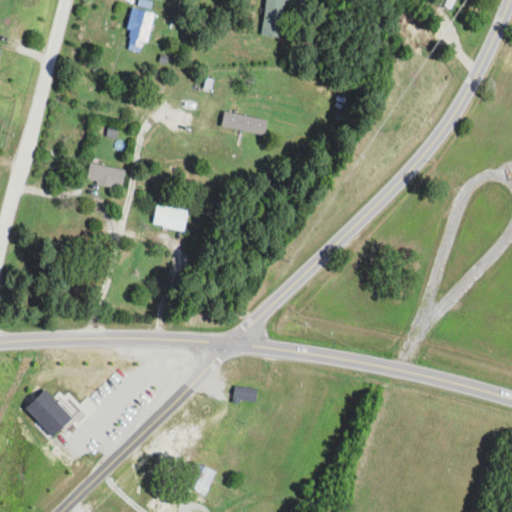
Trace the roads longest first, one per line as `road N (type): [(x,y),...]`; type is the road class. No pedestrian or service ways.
road 1 (primary): [(511,398),(264,346),(129,336),(0,340)]
road 2 (residential): [(231,343),(442,131),(508,0)]
road 3 (residential): [(91,336),(146,127),(162,116),(183,117)]
road 4 (residential): [(0,241),(63,0)]
road 5 (residential): [(62,511),(231,343)]
